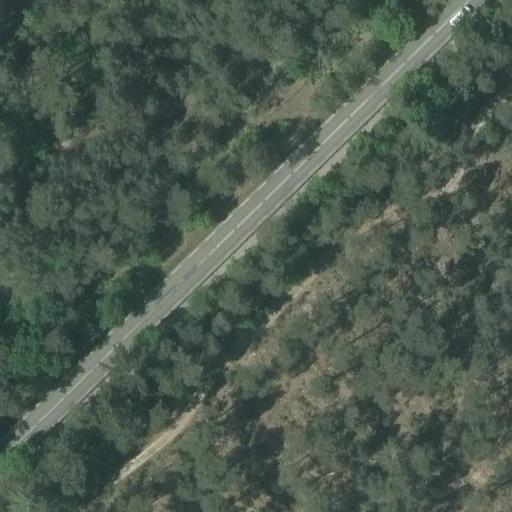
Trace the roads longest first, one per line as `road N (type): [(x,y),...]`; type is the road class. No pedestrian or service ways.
road 1 (primary): [(0,461),(471,0)]
road 2 (track): [(511,94),(75,511)]
